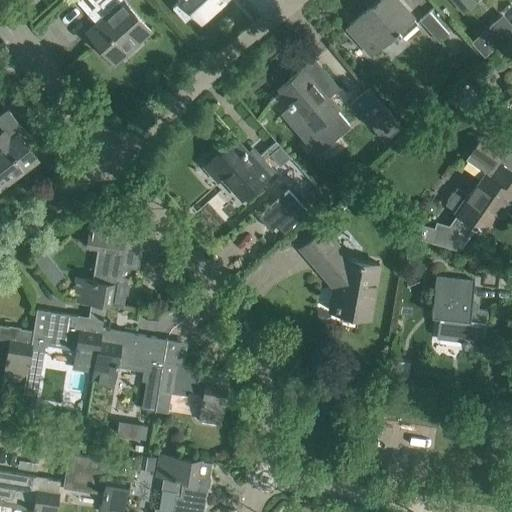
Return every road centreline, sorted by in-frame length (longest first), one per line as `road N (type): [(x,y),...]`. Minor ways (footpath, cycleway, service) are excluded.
road 1 (residential): [(257,476),(269,399),(256,344),(115,156)]
road 2 (residential): [(115,156),(293,0)]
road 3 (residential): [(257,476),(459,511)]
road 4 (residential): [(115,156),(0,3)]
road 5 (residential): [(0,246),(115,156)]
